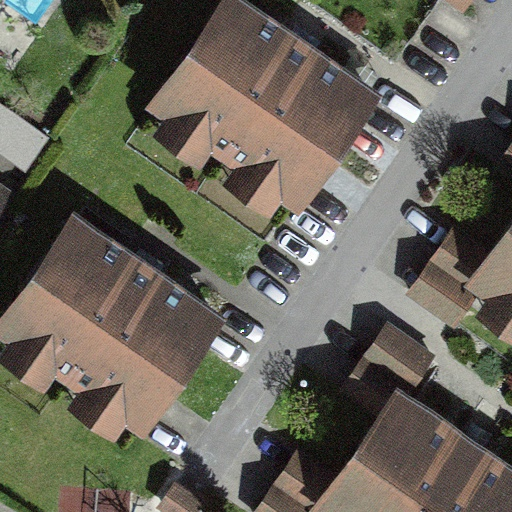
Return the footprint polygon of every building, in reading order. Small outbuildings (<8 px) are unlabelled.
[(223,1),(156,101),(295,195),(363,94),(223,1)] [(4,102),(0,107),(0,150),(18,166),(44,137),(4,102)] [(447,236),(412,286),(453,314),(476,281),(511,306),(511,145),(509,151),(511,152),(511,213),(480,259),(447,236)] [(69,221),(0,318),(0,319),(139,417),(209,319),(69,221)] [(293,457),(258,507),(265,511),(314,511),(322,502),(336,511),(511,511),(511,473),(457,436),(484,397),(384,328),(355,371),(386,393),(326,479),(293,457)] [(193,511),(200,503),(174,483),(156,507),(163,511),(193,511)]
